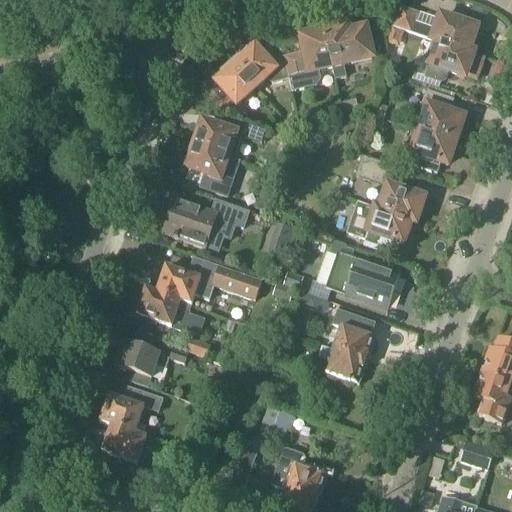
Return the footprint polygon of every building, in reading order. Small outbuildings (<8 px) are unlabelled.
[(392,30),(436,45),(467,55),(475,32),(440,20),(435,32),(414,25),(418,16),(399,9),(392,30)] [(323,35),(332,74),(334,83),(345,81),(342,69),(371,62),(365,32),(348,36),(347,29),(323,35)] [(303,55),(284,60),(289,83),(290,88),(301,86),(307,89),(316,87),(319,81),(319,77),(332,74),(323,35),(299,40),(303,55)] [(472,57),(467,55),(436,45),(425,79),(440,84),(445,82),(447,74),(464,79),(464,78),(475,82),(483,61),(471,58),(472,57)] [(268,83),(271,87),(289,83),(284,60),(266,64),(254,51),(246,58),(243,54),(231,65),(257,93),(268,83)] [(216,85),(212,82),(201,92),(223,117),(232,108),(236,112),(257,93),(231,65),(219,76),(222,80),(216,85)] [(420,119),(416,131),(454,144),(462,122),(448,117),(454,97),(427,88),(428,94),(426,93),(417,118),(420,119)] [(387,111),(377,107),(373,117),(384,121),(387,111)] [(298,126),(295,115),(286,124),(293,132),(298,126)] [(369,130),(380,134),(384,121),(373,117),(369,130)] [(193,149),(230,161),(230,162),(233,163),(241,140),(261,146),(266,133),(227,120),(223,133),(207,128),(206,128),(202,127),(200,132),(199,131),(193,149)] [(286,124),(277,132),(275,138),(292,144),(295,134),(293,132),(286,124)] [(454,144),(416,131),(408,155),(446,167),(454,144)] [(275,138),(273,144),(289,150),(292,144),(275,138)] [(216,185),(218,185),(213,197),(227,202),(240,165),(233,163),(230,162),(230,161),(193,149),(187,166),(188,167),(187,172),(191,174),(209,180),(208,182),(216,185)] [(377,208),(376,208),(375,211),(414,225),(422,202),(388,191),(395,171),(362,160),(356,179),(384,189),(377,208)] [(267,174),(259,199),(255,212),(267,216),(279,178),(267,174)] [(169,220),(171,221),(165,239),(206,253),(212,235),(221,238),(225,226),(243,233),(249,215),(215,203),(211,216),(175,204),(169,220)] [(414,225),(375,211),(363,247),(377,252),(382,240),(402,247),(410,224),(414,225)] [(328,256),(336,259),(326,290),(385,310),(396,279),(341,260),(345,250),(332,245),(328,256)] [(165,270),(156,297),(192,310),(195,299),(209,304),(214,291),(255,306),(262,286),(194,262),(188,278),(165,270)] [(283,289),(299,294),(303,280),(287,276),(283,289)] [(283,289),(275,287),(271,300),(295,307),(299,294),(283,289)] [(156,297),(145,293),(136,319),(183,335),(199,340),(204,325),(187,318),(190,309),(192,310),(156,297)] [(226,322),(222,333),(233,337),(237,326),(226,322)] [(300,328),(290,325),(286,337),(296,340),(300,328)] [(374,342),(339,330),(331,352),(365,364),(368,358),(369,358),(373,351),(374,342)] [(281,348),(292,352),(296,340),(286,337),(281,348)] [(183,355),(205,362),(210,349),(188,341),(183,355)] [(491,352),(482,377),(510,387),(511,387),(511,346),(499,342),(495,354),(491,352)] [(131,375),(127,384),(149,391),(157,368),(166,371),(169,362),(126,347),(125,350),(122,349),(115,368),(118,369),(118,371),(131,375)] [(321,361),(327,362),(323,375),(359,387),(363,380),(364,371),(363,371),(365,364),(331,352),(325,351),(321,361)] [(169,362),(188,369),(191,360),(172,354),(169,362)] [(473,401),(484,405),(478,420),(502,429),(511,402),(508,401),(511,390),(511,387),(510,387),(482,377),(473,401)] [(135,438),(136,437),(143,439),(146,430),(138,427),(144,411),(158,416),(163,403),(125,390),(121,403),(108,399),(99,426),(110,430),(110,429),(135,438)] [(296,421),(267,411),(260,431),(284,440),(287,432),(291,434),(296,421)] [(136,437),(135,438),(110,429),(110,430),(102,455),(137,467),(146,440),(143,439),(136,437)] [(465,445),(464,448),(454,445),(452,453),(462,456),(459,465),(487,474),(494,454),(465,445)] [(247,450),(245,455),(237,476),(249,480),(258,454),(247,450)] [(270,488),(283,493),(283,492),(317,504),(319,497),(321,497),(325,490),(326,482),(302,473),(305,462),(303,458),(286,452),(282,454),(270,488)] [(199,464),(192,484),(212,492),(219,471),(199,464)] [(237,476),(231,496),(225,511),(237,511),(249,480),(237,476)] [(283,492),(283,493),(276,511),(315,511),(316,511),(315,511),(317,504),(283,492)] [(476,511),(477,510),(445,500),(441,511),(476,511)]
